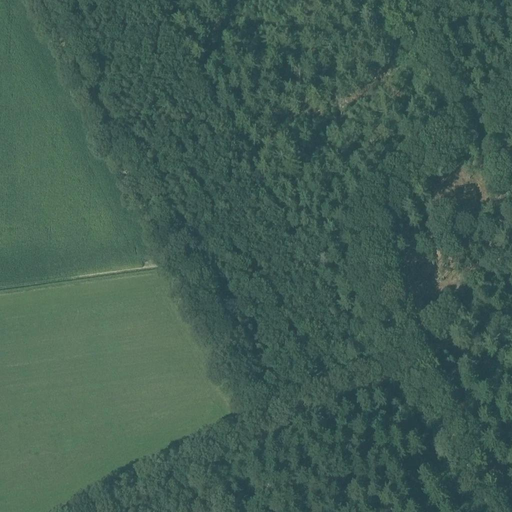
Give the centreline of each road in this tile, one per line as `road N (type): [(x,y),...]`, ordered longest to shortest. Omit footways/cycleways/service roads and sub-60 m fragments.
road 1 (track): [(157,0),(356,337),(300,374),(251,428),(239,467),(259,511)]
road 2 (track): [(470,132),(382,205),(371,260),(389,319),(497,511)]
road 3 (track): [(415,365),(488,451),(511,509)]
road 4 (track): [(391,0),(470,132)]
